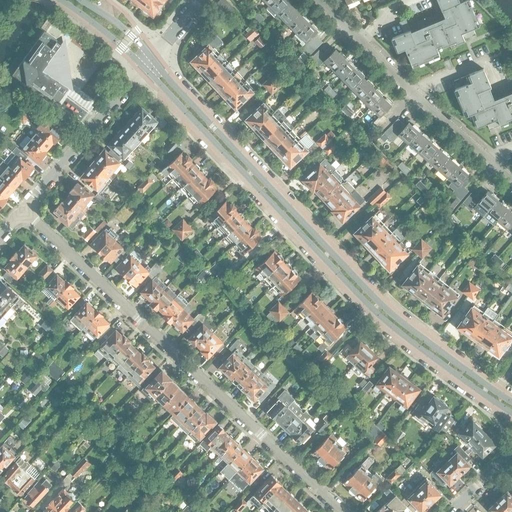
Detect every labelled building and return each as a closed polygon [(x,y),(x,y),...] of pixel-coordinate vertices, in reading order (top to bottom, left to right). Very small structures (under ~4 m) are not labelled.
[(159,7),(164,0),(147,0),(143,7),(144,10),(147,13),(150,12),(153,15),(156,11),(158,12),(161,8),(159,7)] [(220,0),(217,3),(228,15),(234,10),(224,0),(220,0)] [(278,15),(291,2),(288,0),(274,0),(269,6),(278,15)] [(464,39),(475,35),(476,34),(473,28),(479,26),(468,0),(464,0),(462,1),(461,0),(437,0),(439,3),(435,5),(438,11),(443,9),(450,25),(444,28),(442,23),(428,29),(428,30),(413,37),(406,19),(399,22),(404,33),(392,38),(398,52),(405,49),(412,66),(440,55),(437,49),(450,44),(451,46),(465,40),(464,39)] [(288,24),(300,12),(294,5),(293,7),(290,4),(291,2),(278,15),(288,24)] [(256,18),(260,14),(256,10),(252,14),(256,18)] [(297,34),(310,21),(304,15),(302,16),(299,13),(301,12),(300,12),(288,24),(297,34)] [(371,21),(375,17),(371,13),(367,17),(371,21)] [(256,18),(260,23),(264,19),(260,14),(256,18)] [(49,16),(42,27),(47,30),(54,19),(49,16)] [(310,21),(297,34),(306,43),(300,49),(304,52),(300,56),(305,60),(317,48),(313,44),(319,39),(315,35),(319,30),(313,24),(311,26),(308,23),(310,21)] [(274,37),(278,33),(274,29),(270,33),(274,37)] [(254,38),(257,35),(252,30),(249,33),(254,38)] [(56,106),(63,96),(69,88),(67,87),(69,85),(72,85),(66,46),(63,47),(61,46),(62,44),(44,31),(13,74),(56,106)] [(274,37),(278,41),(282,37),(278,33),(274,37)] [(201,71),(220,53),(215,48),(219,44),(210,35),(205,40),(209,44),(204,48),(205,49),(200,54),(199,53),(196,57),(197,58),(192,61),(201,71)] [(261,36),(260,38),(255,42),(261,48),(267,42),(261,36)] [(267,50),(272,55),(277,50),(272,45),(267,50)] [(315,63),(329,49),(323,54),(319,50),(311,59),(315,63)] [(336,50),(333,53),(329,49),(315,63),(319,67),(325,61),(334,71),(347,58),(340,52),(339,53),(336,50)] [(210,80),(229,62),(220,53),(201,71),(210,80)] [(343,80),(356,67),(350,61),(348,63),(345,60),(347,58),(334,71),(343,80)] [(219,89),(237,71),(229,62),(210,80),(219,89)] [(307,71),(311,67),(307,63),(303,67),(307,71)] [(352,89),(365,77),(359,70),(358,72),(355,69),(356,68),(356,67),(343,80),(352,89)] [(491,108),(486,96),(484,89),(490,87),(483,69),(460,78),(463,85),(455,88),(466,116),(472,113),(478,127),(486,123),(489,129),(500,125),(511,120),(511,97),(506,100),(505,98),(498,101),(500,104),(491,108)] [(227,98),(246,80),(237,71),(219,89),(227,98)] [(267,89),(276,81),(271,76),(262,84),(267,89)] [(361,98),(374,86),(368,80),(367,81),(364,78),(365,77),(352,89),(361,98)] [(236,108),(248,96),(255,90),(246,80),(227,98),(236,108)] [(276,81),(267,89),(272,95),(281,86),(276,81)] [(328,94),(333,90),(328,86),(324,89),(328,94)] [(377,89),(376,90),(373,87),(374,86),(361,98),(371,107),(383,95),(377,89)] [(385,99),(382,96),(383,95),(371,107),(380,117),(374,122),(378,127),(387,118),(392,112),(388,108),(393,104),(387,98),(385,99)] [(256,129),(275,112),(266,102),(247,119),(250,123),(250,125),(254,128),(256,128),(256,129)] [(346,113),(351,108),(347,104),(342,108),(346,113)] [(346,113),(350,117),(355,113),(351,108),(346,113)] [(133,118),(148,131),(149,133),(158,123),(142,109),(139,112),(137,112),(134,116),(134,118),(133,118)] [(54,126),(58,121),(44,111),(35,121),(40,125),(37,128),(41,131),(41,130),(54,141),(56,142),(63,134),(54,126)] [(265,138),(283,121),(275,112),(256,129),(257,130),(257,132),(260,135),(262,135),(265,138)] [(140,140),(148,131),(133,118),(133,119),(131,119),(128,122),(128,124),(125,127),(140,140)] [(382,131),(391,122),(387,118),(378,127),(382,131)] [(162,119),(158,123),(162,127),(166,123),(162,119)] [(273,147),(292,130),(283,121),(265,138),(265,139),(265,141),(268,144),(270,144),(273,147)] [(388,137),(402,123),(396,128),(393,124),(384,133),(388,137)] [(414,125),(412,127),(409,123),(405,127),(402,123),(388,137),(392,142),(399,136),(408,144),(420,130),(414,125)] [(132,149),(140,140),(125,127),(122,130),(121,130),(118,133),(118,135),(117,136),(132,149)] [(46,151),(54,141),(41,130),(41,131),(38,134),(37,133),(31,139),(46,151)] [(282,156),(300,138),(292,130),(273,147),(274,148),(274,150),(277,153),(279,153),(282,156)] [(418,152),(430,139),(423,133),(422,135),(419,132),(420,131),(420,130),(408,144),(418,152)] [(323,149),(332,141),(325,133),(316,142),(323,149)] [(133,150),(132,149),(117,136),(115,136),(112,139),(112,141),(109,145),(123,158),(124,159),(126,157),(133,150)] [(291,166),(310,148),(300,138),(282,156),(282,159),(285,162),(287,162),(291,166)] [(47,152),(46,151),(31,139),(24,148),(21,151),(27,157),(30,153),(40,161),(47,152)] [(428,161),(440,147),(433,142),(432,143),(429,140),(430,139),(418,152),(428,161)] [(170,153),(179,144),(175,140),(166,149),(170,153)] [(337,147),(332,141),(323,149),(328,155),(337,147)] [(27,157),(21,151),(16,147),(12,152),(17,156),(13,162),(11,160),(7,164),(23,178),(25,179),(35,167),(27,161),(26,162),(24,161),(27,157)] [(438,169),(450,156),(443,150),(442,152),(439,149),(440,148),(440,147),(428,161),(438,169)] [(121,163),(120,162),(106,150),(104,149),(99,155),(101,156),(98,159),(113,172),(121,163)] [(172,178),(191,161),(192,158),(189,155),(186,155),(183,152),(163,169),(164,169),(160,173),(161,174),(165,171),(172,178)] [(383,163),(387,159),(382,154),(378,159),(383,163)] [(447,178),(460,164),(453,159),(451,160),(449,157),(450,156),(438,169),(447,178)] [(121,162),(129,169),(133,163),(126,157),(124,159),(123,158),(120,162),(121,163),(121,162)] [(113,172),(98,159),(98,160),(96,159),(92,164),(93,165),(90,168),(105,181),(109,184),(112,180),(108,178),(113,172)] [(313,190),(330,175),(335,170),(325,159),(303,180),(308,184),(308,187),(310,190),(313,190)] [(387,173),(393,166),(388,160),(381,167),(387,173)] [(23,178),(7,164),(3,161),(0,164),(0,166),(5,170),(1,175),(15,188),(23,178)] [(181,187),(200,170),(199,169),(200,167),(197,164),(194,164),(191,161),(172,178),(181,187)] [(456,196),(464,187),(471,180),(467,176),(469,173),(460,164),(447,178),(457,186),(452,192),(456,196)] [(401,170),(406,175),(410,170),(405,166),(401,170)] [(105,181),(90,168),(89,169),(88,168),(84,173),(85,174),(82,178),(97,191),(105,181)] [(189,196),(208,179),(205,176),(206,173),(203,171),(201,170),(201,171),(200,170),(181,187),(189,196)] [(344,181),(350,175),(347,172),(341,178),(344,181)] [(0,192),(6,198),(15,188),(1,175),(0,175),(0,192)] [(331,192),(339,184),(330,175),(313,190),(316,194),(320,194),(325,200),(332,193),(331,192)] [(148,176),(138,188),(143,193),(154,182),(148,176)] [(208,179),(189,196),(198,206),(217,188),(213,184),(214,182),(211,179),(208,179)] [(420,189),(424,185),(420,180),(415,184),(420,189)] [(333,211),(354,190),(347,182),(344,183),(341,186),(339,184),(331,192),(332,193),(325,200),(328,204),(328,206),(333,211)] [(70,192),(71,193),(85,205),(94,195),(84,187),(83,188),(78,183),(70,192)] [(420,189),(424,193),(428,189),(424,185),(420,189)] [(462,201),(470,192),(464,187),(456,196),(459,198),(462,201)] [(375,203),(384,194),(380,189),(371,198),(375,203)] [(342,221),(364,201),(354,190),(333,211),(333,213),(335,216),(338,216),(342,221)] [(481,191),(468,206),(472,210),(474,208),(483,216),(499,199),(492,193),(491,194),(487,191),(485,194),(481,191)] [(384,194),(375,203),(380,208),(391,197),(387,192),(384,194)] [(470,192),(462,201),(467,206),(475,197),(470,192)] [(80,210),(85,205),(71,193),(63,203),(80,217),(81,218),(85,214),(80,210)] [(102,204),(105,200),(97,193),(94,197),(102,204)] [(456,208),(462,201),(459,198),(453,205),(456,208)] [(483,217),(493,225),(497,221),(509,207),(502,201),(501,203),(498,200),(499,199),(483,216),(483,217)] [(217,228),(236,210),(236,208),(233,204),(231,204),(227,200),(207,218),(217,228)] [(80,217),(63,203),(62,202),(54,211),(59,215),(58,217),(68,225),(68,224),(72,227),(80,217)] [(427,213),(432,209),(426,203),(422,207),(427,213)] [(507,229),(511,223),(511,210),(511,212),(508,209),(509,207),(497,221),(507,229)] [(225,237),(245,219),(243,218),(244,217),(244,215),(242,213),(240,213),(236,210),(217,228),(225,237)] [(399,217),(395,213),(389,219),(393,223),(399,217)] [(363,241),(364,242),(380,226),(375,221),(378,218),(375,214),(355,233),(358,236),(358,238),(361,241),(363,241)] [(188,224),(183,218),(171,229),(177,235),(188,224)] [(234,246),(253,228),(250,225),(251,222),(246,219),(245,220),(245,219),(225,237),(234,246)] [(95,230),(97,233),(106,224),(103,221),(95,230)] [(372,251),(392,232),(383,223),(380,226),(364,242),(367,245),(367,247),(370,250),(372,250),(372,251)] [(188,224),(177,235),(182,241),(194,230),(188,224)] [(91,227),(82,236),(87,241),(96,232),(91,227)] [(106,229),(104,231),(91,245),(100,254),(114,240),(118,235),(111,228),(108,231),(106,229)] [(242,255),(262,237),(258,233),(259,231),(257,229),(254,229),(253,228),(234,246),(242,255)] [(375,256),(380,261),(398,244),(393,239),(396,236),(392,232),(372,251),(375,254),(375,256)] [(471,241),(476,245),(480,240),(476,236),(471,241)] [(417,254),(427,243),(421,238),(412,249),(417,254)] [(464,247),(467,243),(461,238),(458,241),(464,247)] [(115,258),(117,261),(127,251),(124,248),(123,249),(114,240),(100,254),(110,263),(115,258)] [(476,245),(480,249),(485,245),(480,240),(476,245)] [(390,269),(409,251),(400,241),(398,244),(380,261),(384,265),(386,265),(390,269)] [(432,248),(427,244),(427,243),(417,254),(422,259),(432,248)] [(26,266),(36,255),(35,254),(36,253),(32,249),(31,250),(25,244),(18,252),(17,251),(13,255),(26,266)] [(127,251),(117,261),(120,264),(116,268),(126,277),(139,264),(129,254),(130,253),(127,251)] [(265,278),(284,261),(283,260),(284,259),(284,257),(281,255),(279,255),(278,255),(275,251),(256,269),(265,278)] [(495,262),(499,258),(495,254),(491,258),(495,262)] [(17,278),(26,266),(13,255),(10,259),(11,260),(5,268),(17,278)] [(495,262),(500,266),(504,262),(499,258),(495,262)] [(202,265),(196,260),(194,263),(199,268),(202,265)] [(274,287),(292,270),(291,268),(292,268),(292,266),(289,263),(287,263),(286,263),(284,261),(265,278),(274,287)] [(434,274),(433,274),(436,271),(435,270),(440,263),(437,261),(429,271),(430,271),(428,274),(413,292),(423,300),(437,281),(432,277),(434,274)] [(150,275),(159,266),(156,263),(151,268),(148,265),(144,269),(139,264),(126,277),(135,286),(141,280),(145,284),(152,277),(150,275)] [(403,284),(413,292),(428,274),(422,269),(424,266),(420,263),(403,284)] [(39,275),(44,280),(53,271),(48,266),(39,275)] [(167,286),(157,276),(163,269),(159,266),(150,275),(152,277),(145,284),(147,286),(141,292),(152,302),(163,290),(167,286)] [(238,271),(233,266),(221,277),(226,282),(238,271)] [(297,274),(298,274),(298,272),(295,269),(293,269),(292,270),(274,287),(282,296),(300,278),(297,274)] [(11,286),(16,280),(6,271),(1,277),(11,286)] [(207,273),(202,279),(207,284),(212,278),(209,275),(207,273)] [(54,301),(57,298),(70,284),(66,281),(65,282),(57,275),(46,287),(53,293),(50,296),(51,298),(46,303),(50,306),(54,301)] [(228,283),(232,287),(236,283),(233,279),(228,283)] [(433,308),(447,289),(442,285),(444,282),(440,279),(437,281),(423,300),(433,308)] [(0,297),(11,307),(19,298),(0,280),(0,297)] [(507,280),(503,286),(508,290),(511,284),(507,280)] [(467,296),(475,285),(469,281),(461,292),(467,296)] [(70,284),(57,298),(68,308),(79,296),(73,290),(74,288),(70,284)] [(475,285),(467,296),(473,300),(481,289),(475,285)] [(162,312),(177,295),(167,286),(163,290),(152,302),(150,304),(156,310),(158,308),(162,312)] [(447,289),(433,308),(443,315),(459,294),(455,290),(452,293),(447,289)] [(303,318),(321,301),(320,300),(321,300),(321,298),(318,295),(316,295),(313,292),(294,309),(303,318)] [(172,321),(187,305),(177,295),(162,312),(166,315),(164,317),(170,323),(172,321)] [(242,300),(247,304),(250,302),(245,296),(242,300)] [(0,314),(3,317),(11,307),(0,297),(0,314)] [(270,320),(284,306),(279,301),(269,311),(270,312),(266,316),(270,320)] [(311,327),(329,310),(321,301),(303,318),(311,327)] [(86,325),(99,312),(95,308),(94,310),(87,303),(75,315),(86,325)] [(188,332),(204,316),(202,314),(198,314),(193,319),(187,313),(191,309),(187,305),(172,321),(182,331),(184,329),(188,332)] [(468,334),(482,315),(476,311),(478,308),(474,305),(458,327),(462,330),(462,332),(466,335),(468,334)] [(284,306),(270,320),(275,324),(279,320),(280,322),(289,312),(284,306)] [(494,320),(497,316),(486,309),(482,315),(468,334),(472,337),(472,339),(476,342),(478,342),(479,342),(492,323),(494,320)] [(319,335),(337,318),(329,310),(311,327),(319,335)] [(86,325),(84,328),(83,329),(86,332),(85,334),(93,341),(108,324),(101,317),(103,316),(99,312),(86,325)] [(204,316),(188,332),(192,336),(190,338),(200,347),(217,328),(204,316)] [(329,345),(327,344),(346,327),(342,323),(342,322),(343,321),(339,317),(338,317),(337,318),(319,335),(324,341),(318,347),(322,352),(329,345)] [(50,333),(57,326),(48,318),(46,319),(51,324),(46,330),(50,333)] [(41,325),(46,330),(51,324),(46,319),(41,325)] [(488,350),(502,330),(497,326),(499,323),(494,320),(492,323),(479,342),(482,344),(483,347),(488,350)] [(228,336),(222,331),(225,328),(221,324),(217,328),(200,347),(209,356),(222,342),(228,336)] [(116,330),(115,331),(111,327),(99,340),(103,344),(97,350),(107,359),(108,358),(109,358),(127,338),(123,335),(122,336),(116,330)] [(502,330),(488,350),(494,354),(496,354),(499,356),(511,337),(511,332),(510,331),(508,334),(502,330)] [(118,367),(122,363),(135,349),(129,343),(131,342),(127,338),(109,358),(118,367)] [(291,347),(295,342),(292,338),(287,343),(291,347)] [(229,349),(233,353),(236,349),(242,343),(237,339),(229,349)] [(356,364),(370,348),(366,344),(365,344),(363,342),(362,343),(360,341),(353,349),(349,345),(343,352),(356,364)] [(291,347),(294,350),(299,346),(295,342),(291,347)] [(0,354),(3,357),(9,349),(5,346),(0,351),(0,354)] [(371,365),(378,357),(376,355),(374,353),(373,351),(370,348),(356,364),(369,376),(375,368),(371,365)] [(132,372),(146,356),(142,352),(140,354),(135,349),(122,363),(132,372)] [(233,353),(219,367),(223,371),(223,373),(225,375),(228,375),(242,361),(245,357),(236,349),(233,353)] [(333,356),(333,355),(326,349),(311,366),(318,372),(332,356),(333,356)] [(333,356),(332,356),(335,359),(341,353),(338,350),(333,355),(333,356)] [(9,352),(1,361),(6,365),(7,363),(13,369),(20,361),(9,352)] [(138,384),(141,380),(141,381),(154,367),(148,361),(150,360),(146,356),(132,372),(135,375),(132,379),(138,384)] [(237,384),(250,369),(242,361),(228,375),(231,379),(231,381),(234,384),(236,383),(237,384)] [(51,362),(44,370),(56,381),(63,373),(51,362)] [(300,377),(310,367),(304,362),(295,372),(300,377)] [(22,363),(17,369),(21,373),(26,367),(22,363)] [(386,393),(401,373),(396,369),(395,370),(394,370),(390,367),(374,389),(378,392),(380,389),(386,393)] [(245,392),(259,377),(250,369),(237,384),(240,387),(240,389),(243,392),(245,391),(245,392)] [(33,376),(27,371),(22,376),(28,381),(33,376)] [(155,396),(170,381),(171,380),(162,372),(147,388),(144,384),(137,391),(141,395),(145,390),(148,393),(150,391),(155,396)] [(396,401),(411,380),(401,373),(386,393),(385,395),(390,398),(391,397),(396,401)] [(261,402),(276,386),(263,374),(259,377),(245,392),(249,395),(249,398),(251,400),(253,399),(254,400),(257,398),(261,402)] [(45,392),(50,386),(39,376),(34,381),(37,384),(31,391),(36,395),(42,389),(45,392)] [(368,380),(365,377),(360,383),(364,386),(368,380)] [(403,411),(419,389),(416,386),(415,384),(411,380),(396,401),(402,405),(399,408),(403,411)] [(164,404),(178,389),(178,386),(175,384),(172,384),(170,381),(155,396),(164,404)] [(370,381),(358,394),(362,397),(373,384),(370,381)] [(60,394),(56,391),(54,388),(49,393),(56,399),(58,397),(60,395),(60,394)] [(187,398),(186,397),(186,394),(184,392),(181,392),(178,389),(164,404),(174,414),(182,406),(180,404),(187,398)] [(60,395),(58,397),(64,402),(68,398),(61,393),(60,394),(60,395)] [(276,420),(288,407),(284,403),(285,402),(281,397),(267,412),(270,415),(270,417),(273,419),(275,419),(276,420)] [(416,421),(436,436),(439,432),(441,429),(446,432),(456,420),(445,412),(447,408),(446,407),(447,406),(447,405),(437,397),(435,397),(434,398),(433,398),(427,405),(422,402),(412,415),(414,416),(412,418),(416,421)] [(188,399),(187,398),(180,404),(182,406),(174,414),(170,418),(179,426),(197,407),(193,404),(193,401),(191,399),(188,399)] [(83,405),(89,409),(92,406),(87,401),(83,405)] [(191,430),(207,414),(206,414),(205,415),(203,413),(203,410),(200,407),(197,408),(197,407),(179,426),(187,434),(191,430)] [(284,428),(296,415),(288,407),(276,420),(279,423),(279,425),(282,428),(284,428)] [(215,422),(207,414),(191,430),(187,434),(196,442),(199,439),(215,422)] [(306,421),(304,422),(296,415),(284,428),(284,429),(285,430),(287,432),(289,432),(293,436),(310,418),(309,418),(306,421)] [(320,432),(332,420),(327,415),(317,425),(310,418),(293,436),(293,437),(293,439),(296,441),(298,441),(301,444),(315,430),(314,429),(316,428),(320,432)] [(368,430),(374,424),(366,416),(360,423),(368,430)] [(83,426),(87,422),(82,417),(78,421),(83,426)] [(115,418),(108,426),(115,433),(123,425),(115,418)] [(374,424),(382,431),(385,427),(378,420),(374,424)] [(472,445),(484,433),(479,427),(478,425),(476,422),(473,422),(473,421),(461,433),(472,444),(472,445)] [(202,442),(200,443),(208,450),(211,447),(225,432),(225,431),(218,424),(202,442)] [(373,440),(382,431),(374,424),(368,430),(365,434),(373,442),(374,441),(373,440)] [(399,443),(405,434),(400,430),(394,438),(399,443)] [(118,437),(123,441),(128,435),(123,431),(118,437)] [(389,437),(382,431),(373,440),(374,441),(380,446),(389,437)] [(220,455),(233,440),(233,438),(231,436),(229,436),(225,432),(211,447),(220,455)] [(472,444),(465,451),(468,454),(472,450),(474,453),(477,450),(483,456),(495,444),(493,442),(493,440),(486,433),(484,433),(472,445),(472,444)] [(340,437),(337,440),(331,434),(312,454),(318,459),(319,460),(340,437)] [(10,448),(16,442),(10,436),(4,442),(0,445),(0,459),(11,448),(10,448)] [(349,450),(345,447),(348,444),(340,437),(319,460),(318,459),(318,462),(321,465),(324,464),(330,470),(349,450)] [(228,463),(242,448),(242,446),(240,444),(238,444),(233,440),(220,455),(228,463)] [(448,462),(460,474),(463,471),(465,473),(470,468),(468,466),(469,465),(466,463),(471,458),(468,454),(465,451),(459,445),(454,449),(457,453),(448,462)] [(6,467),(17,454),(11,448),(0,459),(0,472),(3,469),(1,468),(4,465),(6,467)] [(237,471),(251,457),(250,456),(250,454),(249,452),(246,452),(242,448),(228,463),(237,471)] [(365,471),(368,468),(374,461),(369,456),(363,463),(344,483),(349,489),(349,492),(352,494),(354,494),(371,477),(365,471)] [(263,468),(260,465),(259,464),(259,462),(257,460),(255,460),(251,457),(237,471),(229,480),(241,492),(263,468)] [(85,471),(91,465),(84,458),(71,472),(76,477),(84,469),(85,471)] [(120,466),(124,470),(132,462),(127,458),(120,466)] [(422,464),(419,462),(417,459),(414,463),(419,468),(422,464)] [(456,478),(460,474),(448,462),(445,459),(430,473),(443,486),(448,481),(450,484),(451,483),(453,485),(458,480),(456,478)] [(52,466),(50,468),(55,471),(61,465),(57,461),(56,461),(52,466)] [(26,463),(22,467),(16,462),(2,477),(3,478),(3,480),(6,482),(7,481),(12,486),(29,466),(26,463)] [(391,484),(406,470),(400,464),(386,478),(391,484)] [(37,475),(40,473),(31,465),(30,466),(29,466),(12,486),(17,490),(17,491),(18,492),(20,492),(21,494),(25,490),(28,493),(38,481),(37,475)] [(164,481),(170,487),(183,473),(177,467),(164,481)] [(362,501),(381,481),(383,479),(376,472),(371,477),(354,494),(355,494),(362,501)] [(262,504),(280,485),(281,483),(272,475),(254,496),(262,504)] [(417,487),(432,503),(434,503),(436,501),(436,499),(441,494),(426,478),(417,487)] [(29,493),(26,497),(27,498),(27,499),(33,505),(52,485),(46,480),(42,484),(38,481),(28,493),(29,493)] [(163,500),(172,491),(167,485),(157,495),(163,500)] [(270,511),(271,511),(289,493),(280,485),(262,504),(270,511)] [(429,505),(432,503),(417,487),(407,497),(412,502),(407,507),(412,511),(419,511),(420,511),(421,511),(422,511),(426,509),(427,509),(429,507),(429,505)] [(399,511),(403,508),(393,498),(396,495),(388,488),(384,492),(367,508),(370,511),(388,496),(391,500),(378,511),(399,511)] [(72,493),(69,493),(65,489),(55,500),(54,499),(47,506),(48,507),(43,511),(62,511),(75,499),(75,496),(72,493)] [(511,511),(511,495),(507,491),(505,492),(504,492),(502,494),(502,496),(498,499),(510,511),(511,511)] [(287,511),(297,502),(293,498),(293,496),(291,494),(289,494),(289,493),(271,511),(287,511)] [(183,500),(188,505),(194,500),(189,494),(183,500)] [(179,506),(183,502),(177,495),(172,499),(179,506)] [(242,498),(232,509),(235,511),(239,511),(247,503),(242,498)] [(510,511),(498,499),(494,504),(492,503),(489,506),(490,508),(489,509),(491,511),(510,511)] [(189,504),(197,511),(201,507),(194,500),(189,504)] [(187,505),(183,502),(179,506),(183,510),(180,511),(195,511),(188,505),(187,505)] [(304,511),(306,510),(302,506),(302,504),(300,502),(298,502),(297,502),(287,511),(304,511)]
